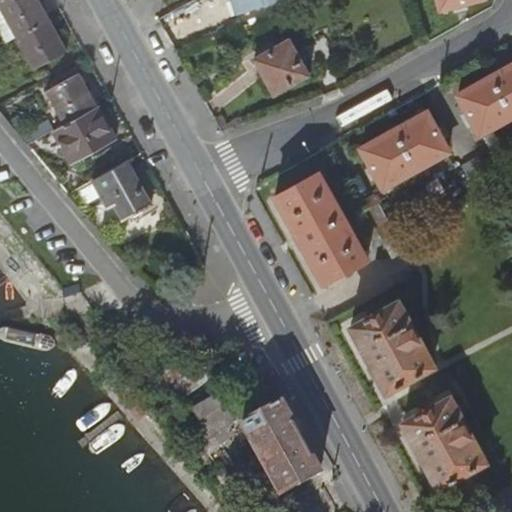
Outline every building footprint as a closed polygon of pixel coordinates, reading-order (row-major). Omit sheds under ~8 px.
[(38,0),(3,0),(0,2),(0,10),(15,37),(48,19),(38,0)] [(229,0),(234,14),(275,0),(229,0)] [(470,0),(437,0),(439,9),(470,0)] [(0,10),(0,33),(5,43),(15,37),(0,10)] [(48,19),(15,37),(32,69),(66,50),(48,19)] [(273,94),(308,73),(288,38),(253,58),(273,94)] [(478,135),(511,115),(511,64),(457,96),(478,135)] [(62,124),(96,105),(78,73),(45,91),(62,124)] [(114,138),(96,105),(62,124),(54,129),(71,163),(114,138)] [(445,152),(425,112),(360,149),(381,188),(445,152)] [(496,173),(484,151),(460,165),(471,187),(496,173)] [(150,203),(127,160),(91,180),(102,201),(109,197),(123,220),(150,203)] [(322,283),(366,258),(318,171),(274,197),(322,283)] [(362,211),(366,217),(379,209),(376,203),(362,211)] [(379,209),(366,217),(385,254),(399,247),(379,209)] [(385,391),(431,365),(395,299),(349,325),(385,391)] [(210,415),(226,406),(219,393),(193,408),(200,421),(210,415)] [(437,487),(484,460),(448,394),(401,421),(437,487)] [(279,497),(318,474),(279,403),(266,411),(260,401),(234,417),(279,497)] [(200,421),(187,428),(201,453),(224,440),(210,415),(200,421)]
